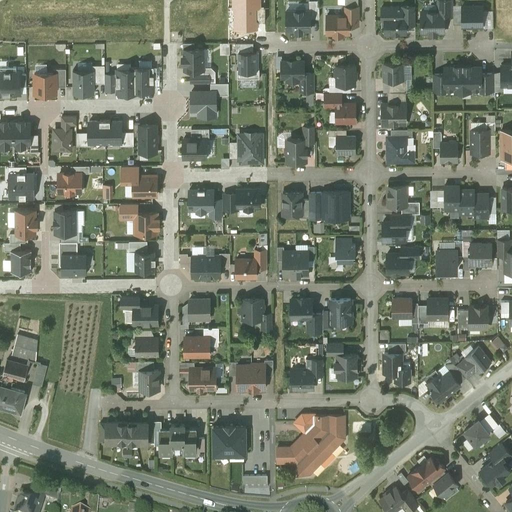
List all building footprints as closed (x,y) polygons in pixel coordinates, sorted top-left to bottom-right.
[(236,7),(236,27),(256,27),(256,24),(258,22),(259,21),(259,0),(234,0),(234,7),(236,7)] [(453,0),(437,0),(438,11),(444,11),(444,16),(453,16),(453,10),(453,0)] [(358,6),(345,7),(345,15),(349,15),(358,15),(358,6)] [(415,6),(402,6),(402,15),(406,15),(406,24),(415,24),(415,6)] [(474,6),(462,6),(462,10),(462,23),(462,26),(482,26),(482,9),(474,9),(474,6)] [(287,10),(287,29),(310,29),(310,10),(287,10)] [(462,10),(453,10),(453,16),(453,23),(462,23),(462,10)] [(438,11),(421,11),(421,32),(444,31),(444,16),(444,11),(438,11)] [(345,15),(327,15),(327,33),(334,33),(334,34),(342,34),(342,33),(349,33),(349,15),(345,15)] [(402,15),(385,15),(385,33),(406,32),(406,24),(406,15),(402,15)] [(185,48),(185,69),(204,69),(204,48),(185,48)] [(260,68),(257,68),(257,51),(239,51),(239,68),(237,68),(237,78),(260,78),(260,68)] [(139,66),(139,90),(154,90),(154,66),(152,66),(152,59),(139,59),(139,66)] [(304,60),(282,61),(282,76),(287,76),(287,78),(289,80),(296,80),(298,78),(298,76),(301,76),(304,76),(304,72),(304,60)] [(117,62),(117,92),(139,92),(139,90),(139,66),(131,66),(131,62),(117,62)] [(403,63),(384,63),(384,80),(389,79),(403,79),(403,63)] [(511,64),(501,64),(501,85),(503,85),(511,84),(511,64)] [(92,65),(92,69),(94,69),(94,82),(105,82),(105,65),(92,65)] [(354,65),(337,65),(337,67),(334,69),(334,74),(337,76),(337,84),(355,84),(355,78),(356,78),(356,71),(354,71),(354,65)] [(454,67),(444,67),(444,73),(444,90),(444,91),(463,91),(463,65),(454,65),(454,67)] [(471,65),(463,65),(463,91),(481,91),(481,90),(481,73),(481,67),(471,67),(471,65)] [(0,93),(3,93),(3,95),(11,95),(11,93),(21,93),(21,85),(20,73),(20,71),(17,71),(17,66),(0,66),(0,93)] [(92,69),(73,69),(73,93),(94,92),(94,82),(94,69),(92,69)] [(312,72),(304,72),(304,76),(301,76),(301,90),(312,90),(312,72)] [(34,73),(35,93),(56,93),(56,73),(34,73)] [(444,73),(433,73),(433,90),(444,90),(444,73)] [(494,73),(481,73),(481,90),(495,90),(494,85),(494,73)] [(403,79),(389,79),(389,91),(388,91),(388,92),(406,91),(406,92),(407,92),(407,79),(403,79)] [(211,82),(211,90),(216,90),(216,94),(229,94),(229,82),(211,82)] [(211,90),(192,90),(192,109),(199,109),(199,115),(216,114),(216,94),(216,90),(211,90)] [(342,91),(324,92),(324,107),(336,107),(336,102),(342,102),(342,91)] [(406,91),(388,92),(388,103),(406,103),(406,92),(406,91)] [(347,102),(342,102),(336,102),(336,107),(336,121),(355,121),(355,104),(350,104),(347,102)] [(388,103),(382,103),(382,123),(406,123),(406,103),(388,103)] [(0,142),(14,142),(14,122),(0,121),(0,142)] [(89,142),(105,142),(105,121),(89,121),(89,142)] [(105,142),(121,141),(121,121),(105,121),(105,142)] [(14,142),(30,142),(30,122),(14,122),(14,142)] [(495,122),(487,122),(487,129),(489,129),(489,135),(495,135),(495,122)] [(140,124),(140,151),(156,151),(156,124),(140,124)] [(315,125),(303,126),(303,138),(305,138),(305,142),(315,141),(315,125)] [(54,128),(54,149),(71,148),(71,128),(54,128)] [(191,128),(191,138),(206,138),(209,138),(209,128),(191,128)] [(487,129),(471,129),(471,152),(489,152),(489,135),(489,129),(487,129)] [(511,129),(501,130),(501,139),(503,141),(503,158),(511,158),(511,129)] [(441,130),(433,131),(433,147),(441,146),(441,141),(441,130)] [(263,162),(263,131),(238,132),(239,141),(239,158),(239,159),(244,159),(244,162),(263,162)] [(355,136),(336,136),(336,144),(334,145),(334,149),(336,150),(336,152),(355,152),(355,136)] [(391,136),(387,136),(388,161),(413,161),(413,150),(415,150),(415,144),(407,144),(407,136),(391,136)] [(184,138),(184,157),(191,157),(191,159),(199,158),(199,157),(207,157),(206,138),(191,138),(184,138)] [(303,138),(287,138),(287,145),(285,147),(285,152),(287,154),(287,161),(306,161),(306,154),(307,154),(307,147),(305,147),(305,142),(305,138),(303,138)] [(456,141),(455,140),(450,140),(449,141),(441,141),(441,146),(441,160),(457,160),(457,141),(456,141)] [(239,158),(239,141),(230,141),(230,158),(239,158)] [(132,170),(132,192),(158,193),(158,170),(132,170)] [(59,172),(59,191),(82,191),(82,172),(59,172)] [(9,173),(9,196),(34,196),(34,173),(26,173),(9,173)] [(460,185),(444,185),(444,208),(459,208),(459,189),(460,189),(460,185)] [(407,186),(388,186),(388,205),(399,205),(401,205),(406,205),(406,202),(406,196),(407,196),(407,186)] [(511,187),(502,188),(502,208),(509,207),(509,210),(511,210),(511,187)] [(237,189),(237,207),(260,206),(260,188),(237,189)] [(189,189),(189,209),(213,209),(213,189),(189,189)] [(460,189),(459,189),(459,208),(459,212),(474,212),(474,193),(474,189),(460,189)] [(348,190),(323,191),(323,192),(323,210),(323,218),(349,217),(348,190)] [(302,192),(283,192),(283,214),(300,214),(302,214),(302,199),(302,192)] [(323,192),(309,192),(309,199),(309,210),(323,210),(323,192)] [(474,193),(474,212),(474,216),(489,216),(489,193),(474,193)] [(309,199),(302,199),(302,214),(300,214),(301,217),(309,217),(309,210),(309,199)] [(419,201),(406,202),(406,205),(401,205),(401,213),(409,213),(419,213),(419,201)] [(134,209),(134,232),(156,232),(156,209),(134,209)] [(17,233),(35,233),(35,210),(16,210),(17,233)] [(55,231),(76,231),(76,210),(55,210),(55,231)] [(401,213),(391,213),(391,221),(405,221),(405,226),(409,226),(409,213),(401,213)] [(391,221),(383,221),(383,240),(405,240),(405,226),(405,221),(391,221)] [(463,239),(454,239),(455,249),(457,249),(457,255),(463,255),(463,239)] [(510,239),(498,239),(498,254),(505,254),(505,250),(510,250),(510,239)] [(135,250),(147,250),(147,240),(129,240),(130,250),(135,250)] [(62,241),(62,252),(78,252),(78,241),(62,241)] [(491,243),(471,243),(471,264),(491,264),(491,243)] [(352,244),(335,244),(336,254),(337,254),(337,261),(354,261),(353,251),(355,251),(355,244),(352,244)] [(418,246),(400,246),(400,253),(408,253),(408,258),(419,258),(418,246)] [(11,249),(11,270),(32,270),(32,249),(11,249)] [(265,249),(255,249),(256,258),(256,267),(265,267),(265,249)] [(455,249),(437,249),(437,269),(457,269),(457,255),(457,249),(455,249)] [(135,270),(155,270),(155,250),(147,250),(135,250),(135,270)] [(308,250),(296,251),(296,276),(302,276),(302,275),(308,275),(308,260),(308,250)] [(284,251),(283,251),(283,260),(283,275),(289,275),(289,276),(296,276),(296,251),(284,251)] [(78,252),(62,252),(62,273),(87,273),(87,252),(78,252)] [(198,255),(192,255),(192,276),(201,276),(201,277),(206,277),(206,253),(198,253),(198,255)] [(214,255),(214,253),(206,253),(206,277),(211,277),(211,276),(220,275),(220,255),(214,255)] [(400,253),(387,253),(387,272),(391,272),(392,274),(394,275),(397,275),(399,274),(401,272),(408,272),(408,258),(408,253),(400,253)] [(256,258),(236,258),(236,275),(236,276),(237,276),(255,276),(256,276),(256,275),(256,267),(256,258)] [(139,295),(121,295),(121,307),(134,307),(134,304),(139,304),(139,295)] [(209,298),(189,299),(189,301),(189,318),(210,318),(209,298)] [(262,298),(242,298),(243,304),(238,304),(238,312),(243,312),(243,318),(262,318),(263,318),(263,313),(262,298)] [(312,298),(291,298),(291,318),(307,317),(312,317),(312,313),(312,298)] [(350,298),(330,299),(331,310),(331,322),(333,322),(351,321),(350,298)] [(411,298),(393,298),(393,314),(399,314),(401,317),(411,317),(411,298)] [(447,298),(428,298),(428,304),(428,318),(429,318),(447,318),(447,298)] [(139,304),(134,304),(134,307),(134,323),(158,323),(158,304),(139,304)] [(428,304),(418,304),(418,322),(429,322),(429,318),(428,318),(428,304)] [(488,306),(469,306),(469,309),(469,324),(470,324),(478,324),(480,327),(484,327),(486,324),(488,324),(488,306)] [(469,309),(458,309),(458,327),(470,327),(470,324),(469,324),(469,309)] [(331,310),(323,310),(323,313),(323,328),(333,328),(333,322),(331,322),(331,310)] [(271,313),(263,313),(263,318),(262,318),(262,328),(271,328),(271,313)] [(323,313),(312,313),(312,317),(307,317),(307,331),(323,331),(323,328),(323,313)] [(219,327),(203,327),(204,336),(209,336),(209,340),(219,340),(219,327)] [(37,339),(17,333),(12,354),(29,358),(29,359),(35,361),(36,360),(37,339)] [(497,335),(492,340),(497,347),(503,342),(497,335)] [(204,336),(185,336),(185,355),(209,355),(209,340),(209,336),(204,336)] [(158,337),(136,337),(137,354),(158,354),(158,337)] [(343,342),(327,342),(327,354),(337,354),(337,353),(343,353),(343,342)] [(406,342),(388,343),(388,352),(401,352),(401,353),(406,353),(406,342)] [(504,342),(499,346),(503,350),(508,347),(504,342)] [(490,360),(479,346),(466,356),(467,357),(477,369),(477,371),(490,360)] [(388,352),(384,353),(384,371),(401,371),(401,353),(401,352),(388,352)] [(343,353),(337,353),(337,354),(337,360),(335,360),(335,368),(337,368),(337,375),(356,375),(356,353),(343,353)] [(467,357),(457,364),(467,377),(477,369),(467,357)] [(323,358),(310,358),(310,368),(313,368),(313,375),(323,374),(323,358)] [(447,361),(452,367),(456,364),(451,358),(447,361)] [(28,365),(7,359),(3,374),(13,377),(24,380),(28,365)] [(273,359),(264,359),(264,362),(265,362),(265,375),(273,374),(273,359)] [(154,360),(136,360),(136,370),(141,370),(154,369),(154,360)] [(238,360),(229,360),(229,374),(237,374),(237,365),(238,365),(238,360)] [(245,363),(245,365),(238,365),(237,365),(237,374),(237,386),(251,386),(251,388),(265,388),(265,375),(265,362),(264,362),(251,362),(251,363),(245,363)] [(46,365),(39,363),(37,369),(44,372),(46,365)] [(216,367),(190,367),(190,388),(206,389),(206,388),(216,388),(216,367)] [(310,368),(291,368),(291,388),(313,388),(313,375),(313,368),(310,368)] [(154,369),(141,370),(141,389),(158,389),(158,369),(154,369)] [(439,372),(426,382),(440,401),(461,384),(450,370),(442,376),(439,372)] [(13,377),(3,374),(1,384),(11,387),(13,377)] [(1,384),(0,383),(0,404),(21,410),(26,391),(25,391),(11,387),(1,384)] [(295,421),(305,431),(291,446),(277,446),(277,461),(292,461),(292,459),(295,459),(298,461),(298,472),(310,472),(320,462),(320,457),(326,451),(331,451),(341,440),(341,429),(344,426),(344,414),(314,415),(314,413),(302,413),(295,421)] [(490,433),(479,418),(464,430),(476,444),(490,433)] [(127,420),(106,420),(106,433),(106,439),(106,440),(127,440),(127,441),(127,420)] [(148,433),(148,421),(127,421),(127,420),(127,441),(148,441),(148,440),(148,433)] [(245,425),(235,425),(235,424),(235,423),(234,423),(225,424),(225,423),(224,423),(224,424),(225,424),(225,425),(214,425),(213,425),(213,426),(214,426),(214,452),(214,453),(215,453),(245,453),(246,453),(246,452),(246,426),(246,425),(245,425)] [(184,424),(171,424),(171,428),(160,428),(160,437),(160,443),(160,451),(196,451),(196,428),(184,428),(184,424)] [(495,458),(481,469),(491,482),(496,477),(499,481),(505,476),(503,474),(510,469),(503,460),(511,454),(501,441),(489,451),(495,458)] [(431,456),(408,474),(418,487),(428,479),(442,468),(444,466),(437,456),(434,459),(431,456)] [(442,468),(428,479),(432,484),(434,483),(446,473),(442,468)] [(408,479),(401,470),(397,474),(404,483),(408,479)] [(446,473),(434,483),(435,484),(433,486),(439,491),(440,490),(442,494),(455,484),(457,482),(449,471),(446,473)] [(268,474),(243,474),(243,487),(268,487),(268,474)] [(60,486),(43,480),(38,495),(44,497),(58,502),(60,486)] [(455,484),(442,494),(446,498),(459,488),(455,484)] [(396,485),(391,489),(390,488),(385,493),(385,494),(380,498),(392,511),(402,504),(407,500),(401,492),(396,485)] [(418,502),(407,488),(401,492),(407,500),(402,504),(408,510),(418,502)] [(38,495),(24,490),(21,499),(20,498),(18,505),(18,506),(16,511),(38,511),(44,497),(38,495)] [(97,511),(99,498),(89,497),(87,511),(97,511)]
